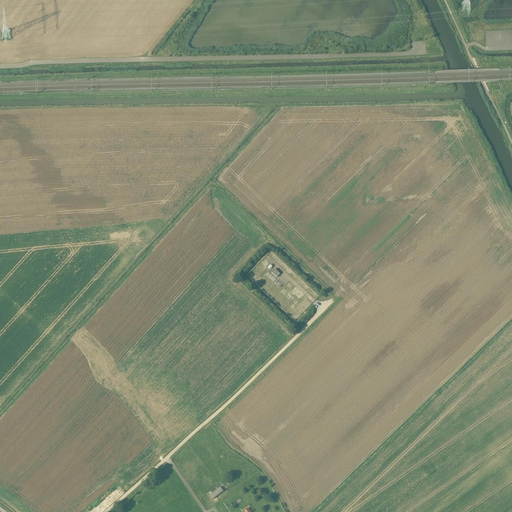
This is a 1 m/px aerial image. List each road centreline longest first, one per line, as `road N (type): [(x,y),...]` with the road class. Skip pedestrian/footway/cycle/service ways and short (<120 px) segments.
road 1 (motorway): [(0,191),(511,145)]
road 2 (motorway): [(511,132),(0,177)]
road 3 (track): [(0,203),(492,171)]
road 4 (unclassified): [(418,48),(0,66)]
road 5 (track): [(301,290),(323,310),(107,511)]
